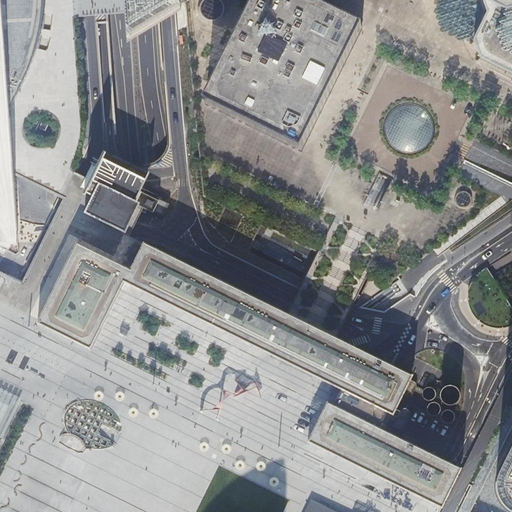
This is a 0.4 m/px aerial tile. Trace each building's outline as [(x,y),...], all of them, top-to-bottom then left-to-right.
[(0,0),(0,246),(10,251),(14,249),(18,247),(14,172),(13,158),(11,129),(10,108),(2,0),(0,0)] [(2,0),(10,108),(20,87),(23,81),(26,75),(28,70),(30,65),(33,56),(35,52),(35,49),(38,39),(39,37),(40,29),(42,22),(43,16),(43,5),(43,0),(2,0)] [(129,0),(132,34),(145,26),(166,12),(181,3),(180,0),(129,0)] [(301,151),(361,29),(302,0),(257,0),(206,104),(301,151)] [(481,0),(445,0),(439,13),(446,30),(466,41),(473,38),(474,38),(487,14),(481,0)] [(511,0),(481,0),(487,14),(474,38),(473,41),(480,58),(511,74),(511,0)] [(381,142),(383,144),(384,147),(386,149),(388,151),(391,153),(393,154),(396,156),(398,157),(401,158),(404,158),(407,158),(410,158),(413,158),(416,157),(418,157),(421,155),(424,154),(426,152),(428,151),(430,148),(432,146),(434,144),(435,141),(436,138),(437,136),(438,133),(438,130),(438,127),(437,124),(437,121),(436,119),(435,116),(433,113),(432,111),(430,109),(428,107),(425,105),(423,103),(420,102),(418,101),(415,100),(412,100),(409,99),(406,99),(403,100),(400,100),(398,101),(395,102),(392,104),(390,105),(388,107),(386,109),(384,112),(382,114),(381,117),(380,119),(379,122),(379,125),(378,128),(378,131),(379,134),(379,136),(380,139),(381,142)] [(90,181),(84,195),(87,194),(88,194),(90,189),(98,193),(88,212),(91,213),(122,228),(136,197),(133,196),(144,171),(105,152),(90,181)] [(441,458),(385,430),(412,375),(402,371),(388,364),(365,352),(338,339),(334,337),(313,327),(291,316),(289,315),(144,243),(131,269),(125,266),(77,243),(37,324),(91,350),(124,283),(126,284),(269,354),(311,375),(318,379),(342,390),(338,399),(335,405),(328,402),(308,442),(442,509),(462,468),(456,465),(449,462),(441,458)] [(296,252),(279,244),(278,247),(295,255),(296,252)] [(511,318),(511,316),(511,315),(511,306),(510,304),(508,300),(492,275),(490,272),(488,268),(487,267),(482,270),(479,272),(477,275),(475,277),(473,280),(471,283),(470,286),(469,290),(468,293),(468,297),(468,301),(469,304),(470,307),(471,310),(473,313),(475,316),(477,319),(480,322),(484,324),(489,326),(492,327),(496,328),(500,328),(504,328),(508,327),(511,325),(511,318)] [(257,395),(258,394),(251,379),(249,379),(250,384),(237,387),(233,376),(231,377),(235,391),(221,387),(212,406),(195,409),(199,411),(213,408),(212,418),(216,419),(216,405),(223,392),(236,395),(251,387),(257,395)] [(3,389),(0,387),(0,452),(6,440),(8,437),(26,400),(7,391),(3,389)] [(457,402),(457,399),(457,396),(455,393),(453,391),(450,389),(446,389),(443,390),(440,393),(439,395),(438,399),(439,402),(440,405),(443,407),(446,408),(449,408),(453,407),(455,405),(457,402)] [(511,511),(511,445),(498,474),(496,478),(496,483),(496,488),(497,494),(498,497),(500,501),(503,506),(507,509),(510,511),(511,511)] [(307,511),(333,511),(320,505),(313,502),(307,511)]
